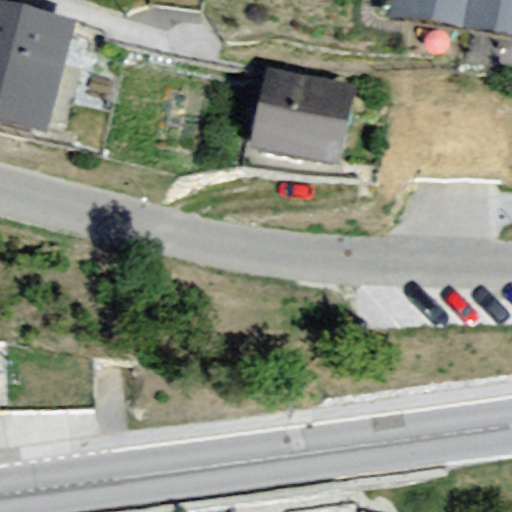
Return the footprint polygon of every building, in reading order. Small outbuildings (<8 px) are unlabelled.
[(461,0),(386,0),(382,26),(456,37),(461,0)] [(511,0),(461,0),(456,37),(511,45),(511,0)] [(0,140),(51,150),(74,35),(0,20),(0,140)] [(247,157),(338,176),(354,100),(263,81),(247,157)] [(412,134),(410,179),(499,181),(501,136),(412,134)] [(0,412),(100,408),(98,340),(0,343),(0,412)]
